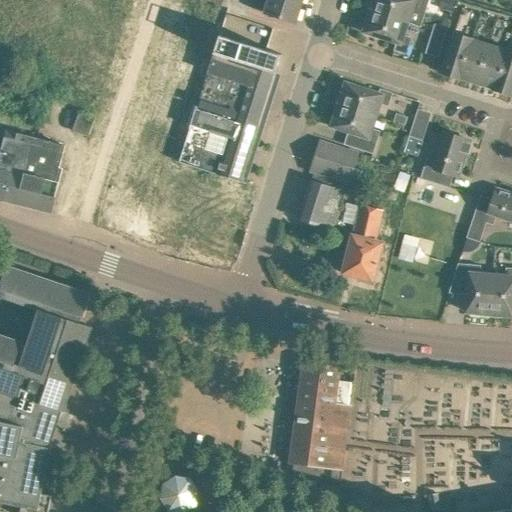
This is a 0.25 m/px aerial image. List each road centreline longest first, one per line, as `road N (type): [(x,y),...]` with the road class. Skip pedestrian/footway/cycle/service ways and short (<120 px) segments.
road 1 (secondary): [(511,353),(367,336),(238,305)]
road 2 (unclassified): [(238,305),(314,53)]
road 3 (secondary): [(238,305),(0,225)]
road 4 (residential): [(511,117),(314,53)]
